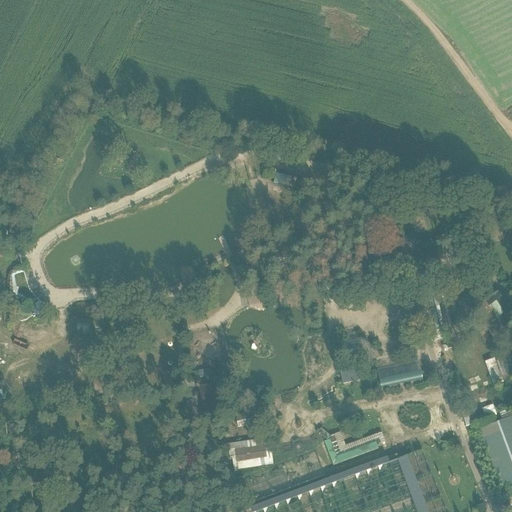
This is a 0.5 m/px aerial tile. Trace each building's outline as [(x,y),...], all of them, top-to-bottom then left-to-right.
[(293,175),(275,172),(273,184),(291,187),(293,175)] [(262,260),(301,260),(301,248),(262,248),(262,260)] [(477,270),(473,270),(474,284),(482,284),(481,269),(477,270)] [(437,286),(465,283),(464,273),(436,276),(437,286)] [(394,290),(413,288),(412,277),(393,280),(394,290)] [(431,332),(449,328),(440,292),(422,297),(431,332)] [(503,331),(511,326),(511,316),(499,323),(497,320),(506,314),(493,297),(485,303),(481,298),(474,303),(478,308),(475,310),(486,327),(491,337),(503,331)] [(17,311),(15,311),(15,320),(21,322),(26,321),(33,317),(32,316),(45,314),(45,305),(45,303),(43,303),(43,302),(37,303),(37,304),(35,304),(35,305),(30,306),(31,310),(26,311),(26,305),(17,306),(17,311)] [(511,355),(510,359),(498,363),(503,379),(511,375),(511,332),(507,334),(511,349),(511,355)] [(363,350),(362,349),(360,348),(347,351),(345,352),(345,353),(345,355),(346,361),(349,360),(349,363),(353,362),(353,360),(361,358),(362,361),(363,361),(364,359),(365,357),(363,350)] [(493,386),(503,382),(501,377),(495,359),(485,363),(493,386)] [(342,385),(360,381),(357,369),(340,373),(342,385)] [(209,379),(213,376),(212,374),(208,377),(205,377),(203,379),(203,382),(205,383),(207,384),(209,382),(209,379)] [(381,390),(418,381),(416,374),(380,382),(381,390)] [(470,420),(476,418),(473,407),(461,410),(466,428),(472,426),(470,420)] [(238,429),(252,426),(249,412),(235,415),(238,429)] [(502,420),(481,429),(503,488),(511,483),(511,412),(501,416),(502,420)] [(341,433),(336,435),(334,436),(340,454),(379,439),(381,445),(385,444),(382,433),(345,447),(341,433)] [(234,472),(274,466),(269,439),(228,445),(230,459),(232,459),(233,462),(234,472)] [(376,443),(338,457),(332,440),(324,443),(333,466),(378,449),(376,443)] [(262,511),(390,465),(388,459),(244,511),(262,511)] [(419,511),(431,511),(423,488),(412,492),(419,511)]
